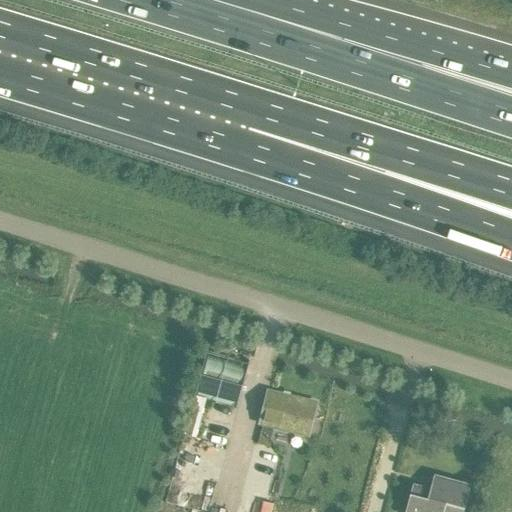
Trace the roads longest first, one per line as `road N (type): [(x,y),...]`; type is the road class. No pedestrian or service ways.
road 1 (unclassified): [(511,383),(0,223)]
road 2 (motorway): [(75,76),(255,152),(511,243)]
road 3 (motorway): [(75,76),(269,113),(511,190)]
road 4 (motorway): [(511,119),(138,0)]
road 5 (motorway): [(511,76),(258,0)]
road 6 (track): [(414,352),(369,511)]
road 7 (track): [(394,420),(253,379)]
